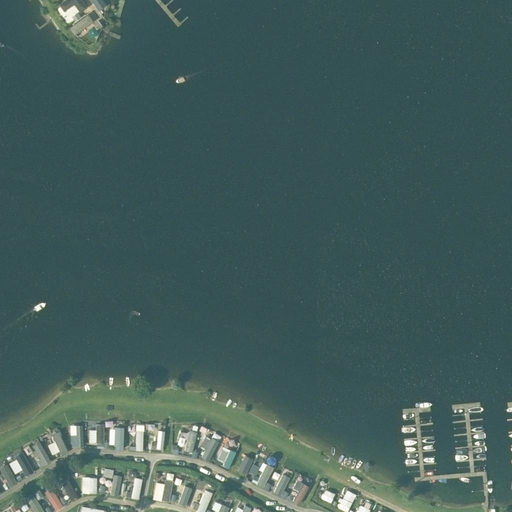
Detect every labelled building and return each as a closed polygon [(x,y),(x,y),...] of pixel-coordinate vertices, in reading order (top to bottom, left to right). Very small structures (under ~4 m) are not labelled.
[(75,4),(80,12),(87,8),(82,0),(63,0),(59,3),(64,10),(75,4)] [(91,0),(98,10),(106,5),(103,0),(91,0)] [(72,16),(75,21),(84,15),(81,12),(78,14),(77,13),(72,16)] [(75,34),(93,21),(87,13),(69,26),(75,34)] [(97,21),(93,24),(96,29),(101,25),(97,21)] [(216,421),(232,428),(236,419),(220,412),(216,421)] [(89,441),(104,441),(104,422),(96,422),(96,428),(89,428),(89,441)] [(76,424),(76,433),(71,433),(72,446),(84,446),(83,423),(76,424)] [(110,425),(109,446),(123,447),(124,426),(110,425)] [(143,450),(144,428),(136,428),(136,449),(143,450)] [(184,449),(192,451),(198,430),(190,428),(184,449)] [(205,434),(212,437),(214,430),(208,428),(205,434)] [(53,432),(56,439),(48,443),(53,453),(60,450),(62,453),(68,450),(59,429),(53,432)] [(211,438),(202,457),(209,460),(218,441),(211,438)] [(31,445),(41,465),(51,461),(41,440),(31,445)] [(226,455),(229,447),(223,445),(220,453),(226,455)] [(229,468),(237,451),(230,448),(223,465),(229,468)] [(9,461),(16,472),(23,468),(27,474),(35,470),(22,449),(15,454),(16,457),(9,461)] [(247,454),(237,473),(244,476),(253,457),(247,454)] [(114,473),(109,493),(118,495),(122,475),(114,473)] [(275,491),(281,493),(289,476),(283,473),(275,491)] [(82,476),(82,492),(97,492),(97,475),(82,476)] [(57,485),(63,481),(60,476),(54,479),(57,485)] [(136,476),(131,497),(139,498),(143,477),(136,476)] [(299,502),(309,484),(297,478),(293,486),(299,489),(293,499),(299,502)] [(71,499),(77,495),(68,479),(62,482),(71,499)] [(178,501),(186,504),(193,487),(185,484),(178,501)] [(202,511),(204,511),(213,491),(206,488),(205,491),(198,489),(194,499),(196,500),(193,508),(202,511)] [(332,504),(337,494),(327,490),(323,499),(332,504)] [(222,502),(229,505),(233,495),(226,492),(222,502)] [(215,500),(212,508),(219,510),(218,511),(226,511),(229,505),(215,500)] [(248,511),(252,507),(241,500),(233,511),(248,511)] [(15,503),(10,506),(13,511),(19,508),(15,503)] [(342,503),(340,508),(349,511),(351,508),(342,503)]
